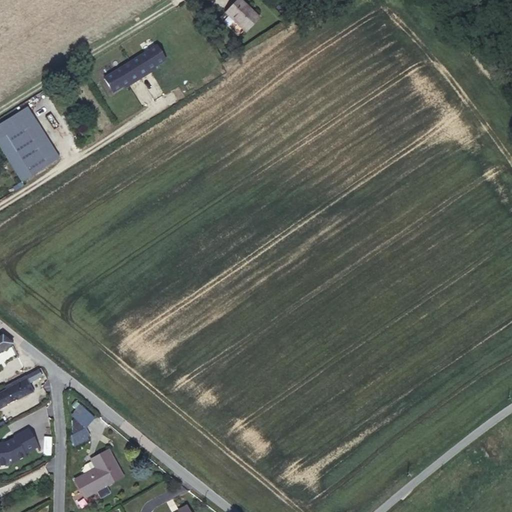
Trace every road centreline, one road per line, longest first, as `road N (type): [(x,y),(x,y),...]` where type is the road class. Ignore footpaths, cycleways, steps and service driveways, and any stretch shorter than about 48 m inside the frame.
road 1 (unclassified): [(54,370),(232,511)]
road 2 (unclassified): [(378,511),(511,404)]
road 3 (unclassified): [(54,370),(56,511)]
